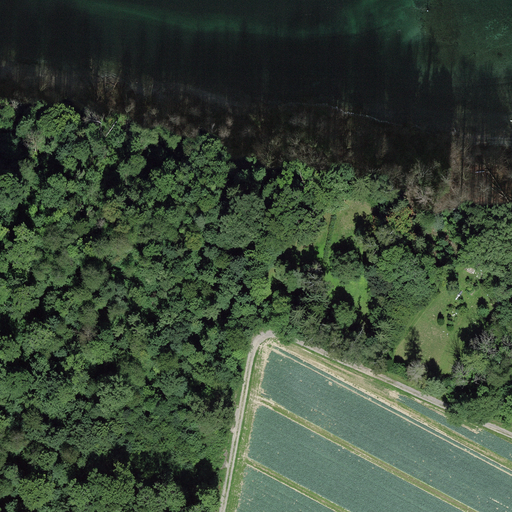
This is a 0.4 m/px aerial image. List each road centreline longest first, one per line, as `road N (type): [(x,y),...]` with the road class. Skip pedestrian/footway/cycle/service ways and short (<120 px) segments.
road 1 (track): [(511,433),(287,332),(265,333)]
road 2 (track): [(265,333),(253,345),(221,511)]
